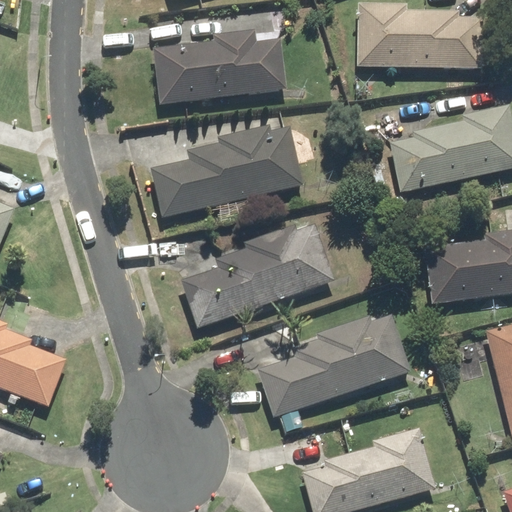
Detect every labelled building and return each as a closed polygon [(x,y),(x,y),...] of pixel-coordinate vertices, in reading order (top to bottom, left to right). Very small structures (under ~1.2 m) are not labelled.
[(406,4),(363,2),(363,12),(356,12),(353,68),(479,73),(481,17),(405,14),(406,4)] [(287,10),(263,11),(264,34),(288,33),(287,10)] [(255,47),(253,35),(211,39),(212,51),(150,56),(155,106),(284,95),(279,45),(255,47)] [(462,132),(386,148),(397,199),(511,173),(511,124),(509,110),(460,121),(462,132)] [(262,131),(214,143),(216,150),(187,157),(189,164),(150,173),(162,221),(303,187),(289,131),(263,137),(262,131)] [(0,241),(12,213),(0,208),(0,241)] [(289,231),(244,245),(247,253),(212,264),(215,274),(179,286),(194,329),(332,285),(314,228),(291,236),(289,231)] [(511,234),(454,241),(456,255),(424,259),(430,309),(511,299),(511,234)] [(315,347),(288,355),(291,363),(255,374),(269,418),(405,378),(386,313),(311,335),(315,347)] [(0,394),(45,411),(63,365),(25,350),(28,344),(1,334),(3,328),(0,327),(0,394)] [(511,329),(484,336),(510,445),(511,444),(511,329)] [(373,453),(322,467),(323,473),(298,480),(307,511),(360,511),(431,492),(414,431),(370,444),(373,453)] [(511,511),(511,494),(496,500),(500,511),(511,511)]
